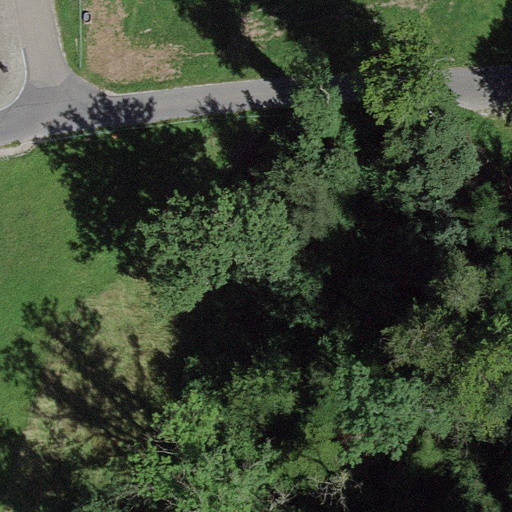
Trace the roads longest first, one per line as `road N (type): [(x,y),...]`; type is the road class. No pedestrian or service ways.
road 1 (track): [(41,118),(511,91)]
road 2 (residential): [(41,118),(19,0)]
